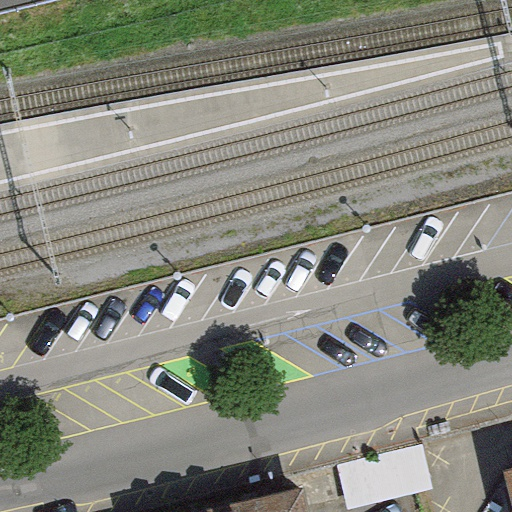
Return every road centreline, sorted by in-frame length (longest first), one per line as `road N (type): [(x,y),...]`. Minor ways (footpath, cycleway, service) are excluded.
road 1 (residential): [(311,411),(0,476)]
road 2 (residential): [(511,357),(311,411)]
